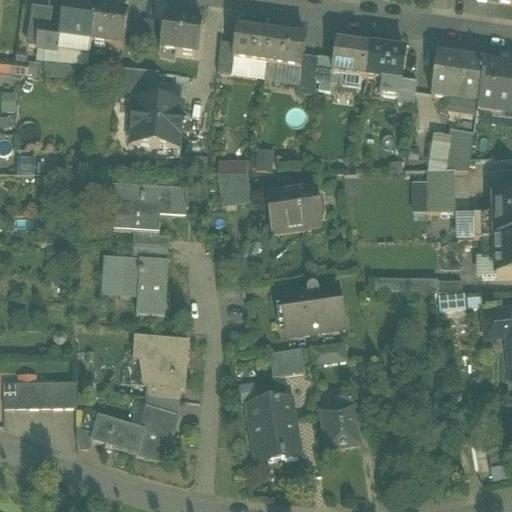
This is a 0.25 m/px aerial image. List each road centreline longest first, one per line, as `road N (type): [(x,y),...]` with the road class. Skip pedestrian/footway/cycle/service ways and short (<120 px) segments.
road 1 (residential): [(233,0),(511,39)]
road 2 (residential): [(202,511),(215,339),(200,259)]
road 3 (residential): [(0,450),(196,511)]
